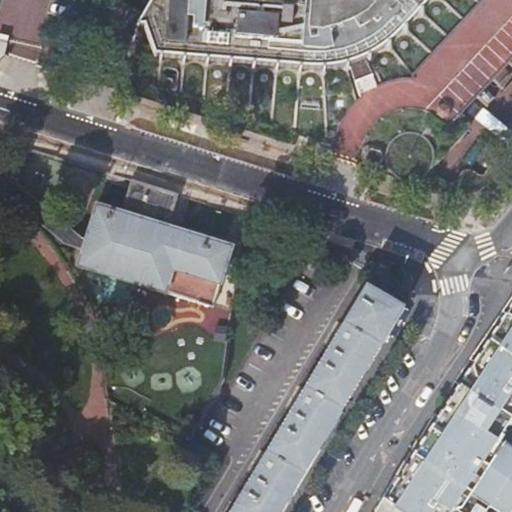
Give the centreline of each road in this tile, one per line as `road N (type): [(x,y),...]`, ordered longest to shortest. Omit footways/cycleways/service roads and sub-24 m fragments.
road 1 (residential): [(0,102),(465,256)]
road 2 (tertiary): [(465,256),(453,284),(451,324),(337,511)]
